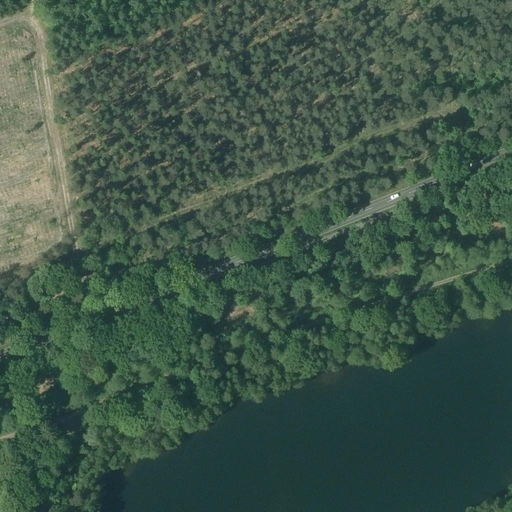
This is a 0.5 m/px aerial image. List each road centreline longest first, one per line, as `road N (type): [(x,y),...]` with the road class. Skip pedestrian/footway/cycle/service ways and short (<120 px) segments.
road 1 (secondary): [(0,356),(511,152)]
road 2 (track): [(0,437),(224,351),(511,261)]
road 3 (track): [(93,334),(36,2)]
road 4 (track): [(469,169),(451,118),(433,0)]
